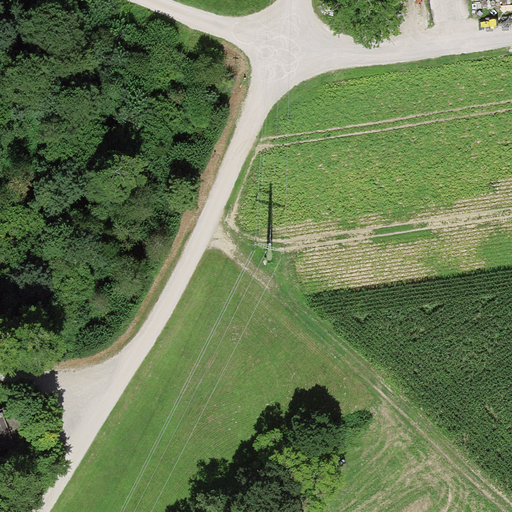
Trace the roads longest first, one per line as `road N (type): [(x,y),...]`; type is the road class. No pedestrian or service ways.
road 1 (track): [(306,0),(168,299),(43,511)]
road 2 (track): [(141,0),(285,58),(511,29)]
